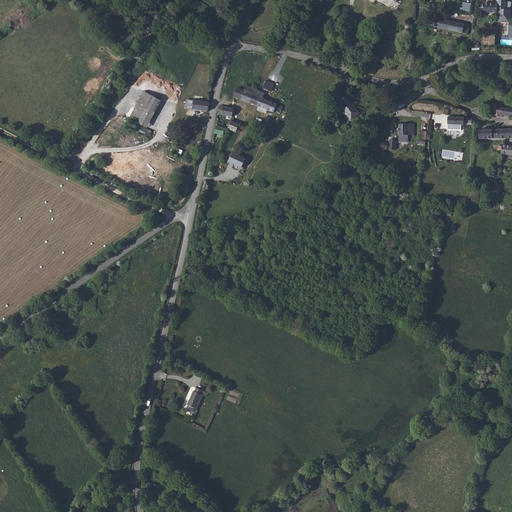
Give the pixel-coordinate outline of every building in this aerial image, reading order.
[(506,0),(498,0),(498,3),(498,9),(499,9),(505,10),(506,2),(506,0)] [(464,2),(463,8),(462,8),(461,11),(471,12),(472,3),(464,2)] [(506,2),(505,10),(499,9),(498,22),(510,23),(509,31),(505,31),(504,34),(508,34),(508,38),(511,38),(511,18),(510,19),(511,2),(506,2)] [(484,12),(497,13),(498,9),(498,3),(495,3),(495,4),(484,3),(484,12)] [(112,22),(115,18),(110,14),(107,17),(112,22)] [(468,34),(470,26),(437,18),(435,27),(468,34)] [(268,89),(266,93),(279,99),(281,94),(272,90),(275,83),(267,79),(264,87),(268,89)] [(233,95),(249,101),(255,88),(245,84),(244,86),(242,85),(241,85),(240,86),(240,88),(237,86),(233,95)] [(255,88),(249,101),(274,112),(276,108),(282,110),(283,107),(277,104),(279,99),(266,93),(264,92),(255,88)] [(128,120),(136,124),(152,97),(144,93),(128,120)] [(136,124),(138,126),(145,129),(160,102),(152,97),(136,124)] [(209,102),(187,100),(186,109),(208,111),(209,102)] [(360,113),(349,100),(339,108),(341,111),(343,110),(352,120),(360,113)] [(511,116),(511,108),(492,105),(492,115),(498,116),(498,114),(511,116)] [(218,114),(232,117),(234,109),(220,106),(218,114)] [(472,124),(473,119),(465,118),(456,117),(456,119),(454,118),(454,117),(448,117),(448,125),(454,125),(454,124),(456,124),(456,125),(464,125),(464,123),(472,124)] [(230,124),(229,129),(236,132),(239,124),(231,121),(230,124)] [(414,135),(414,124),(400,124),(399,142),(409,142),(409,135),(414,135)] [(147,138),(150,132),(145,129),(138,126),(134,132),(147,138)] [(224,135),(226,128),(216,126),(215,133),(224,135)] [(348,134),(353,129),(350,126),(345,131),(348,134)] [(480,139),(511,138),(511,128),(479,130),(480,139)] [(356,132),(353,129),(348,134),(351,137),(356,132)] [(511,155),(511,146),(503,145),(502,146),(502,151),(501,153),(511,155)] [(233,153),(229,162),(242,168),(246,159),(233,153)] [(207,397),(208,393),(196,388),(195,391),(194,391),(188,404),(189,405),(187,409),(188,411),(192,413),(194,412),(196,408),(197,409),(203,395),(207,397)]
